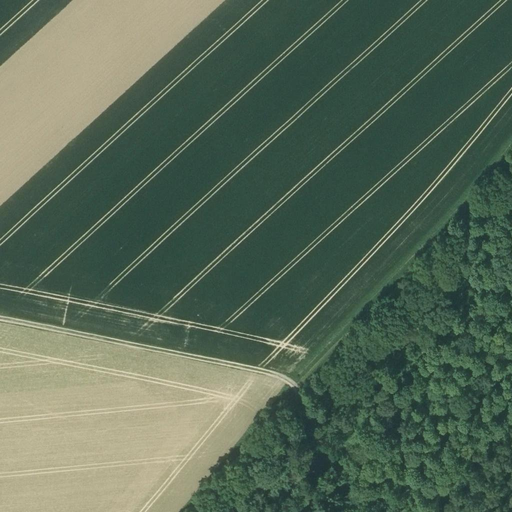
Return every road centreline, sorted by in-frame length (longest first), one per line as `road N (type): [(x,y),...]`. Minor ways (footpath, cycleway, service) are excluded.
road 1 (track): [(0,320),(268,371),(297,390)]
road 2 (track): [(297,390),(347,511)]
